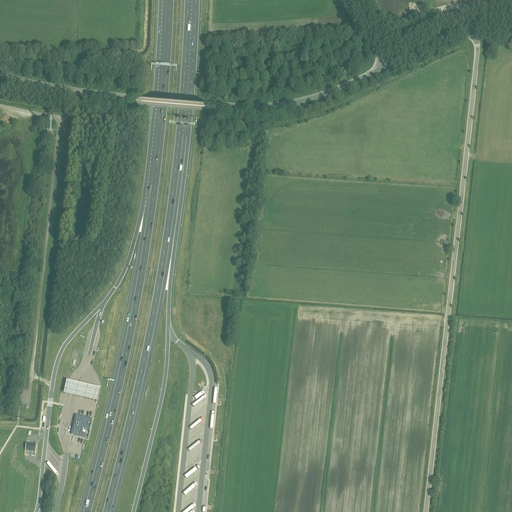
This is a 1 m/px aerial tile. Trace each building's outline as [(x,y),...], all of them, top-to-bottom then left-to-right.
[(100,389),(66,381),(63,394),(97,402),(100,389)] [(195,396),(196,397),(209,391),(206,386),(196,391),(198,394),(195,396)] [(76,415),(72,430),(71,434),(88,438),(88,437),(92,419),(76,415)] [(35,444),(26,443),(25,452),(35,453),(35,444)] [(51,448),(48,451),(59,464),(61,462),(60,460),(63,458),(52,444),(50,446),(51,448)]
